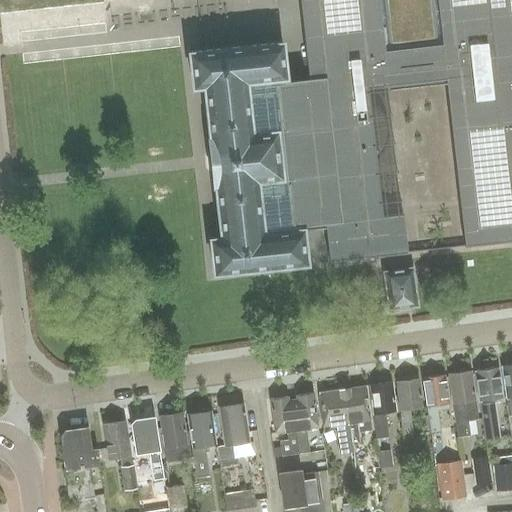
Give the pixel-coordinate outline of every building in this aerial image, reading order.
[(282,41),(189,52),(193,87),(204,86),(210,138),(209,138),(212,166),(214,185),(215,185),(221,237),(210,238),(214,273),(307,263),(304,228),(302,228),(301,226),(341,221),(345,258),(344,258),(345,259),(378,256),(377,255),(407,252),(403,213),(382,215),(374,145),(384,144),(386,144),(387,138),(388,131),(387,125),(385,119),(382,113),(379,107),(374,103),(369,99),(367,87),(447,79),(465,245),(504,241),(511,240),(511,0),(316,0),(317,7),(324,75),(285,79),(285,77),(286,77),(283,45),(282,41)] [(417,306),(413,273),(412,268),(384,272),(389,310),(417,306)] [(504,384),(509,416),(511,440),(511,365),(502,367),(504,384)] [(489,399),(502,397),(498,367),(475,370),(485,437),(496,435),(492,412),(489,412),(488,403),(490,403),(489,399)] [(478,419),(475,399),(471,371),(449,374),(458,437),(471,436),(469,420),(478,419)] [(437,405),(448,403),(445,375),(422,378),(430,432),(439,431),(437,419),(439,419),(437,405)] [(396,382),(403,426),(408,464),(417,463),(411,424),(409,409),(423,407),(418,378),(396,382)] [(382,413),(396,411),(392,382),(370,385),(377,434),(385,433),(382,413)] [(366,386),(344,389),(353,451),(353,445),(362,444),(361,431),(372,429),(366,386)] [(353,451),(344,389),(319,393),(324,426),(337,424),(341,452),(353,451)] [(314,393),(292,396),(300,453),(310,452),(307,429),(318,427),(314,393)] [(300,453),(292,396),(270,399),(275,433),(289,431),(290,440),(280,442),(282,456),(300,453)] [(220,459),(222,468),(237,466),(236,457),(234,457),(232,445),(249,443),(243,403),(219,407),(225,446),(217,447),(219,460),(220,459)] [(187,414),(196,471),(197,480),(207,479),(206,469),(203,446),(216,444),(211,411),(207,411),(207,409),(198,410),(199,412),(187,414)] [(182,412),(160,416),(166,462),(189,459),(182,412)] [(154,480),(155,479),(156,490),(162,493),(165,493),(159,453),(160,453),(154,417),(135,419),(131,423),(136,453),(152,451),(153,457),(150,457),(154,480)] [(136,489),(131,456),(125,421),(103,424),(109,459),(120,457),(125,490),(136,489)] [(61,436),(70,501),(94,497),(89,465),(99,464),(97,448),(91,449),(88,426),(64,430),(61,436)] [(393,466),(391,450),(378,452),(380,467),(393,466)] [(475,484),(491,482),(487,455),(471,457),(475,484)] [(467,496),(461,460),(436,463),(442,500),(467,496)] [(511,488),(511,462),(493,465),(496,491),(511,488)] [(284,511),(323,511),(318,472),(301,474),(300,470),(279,473),(284,511)] [(256,511),(254,499),(225,504),(226,511),(256,511)] [(358,511),(358,503),(343,505),(344,511),(358,511)]
